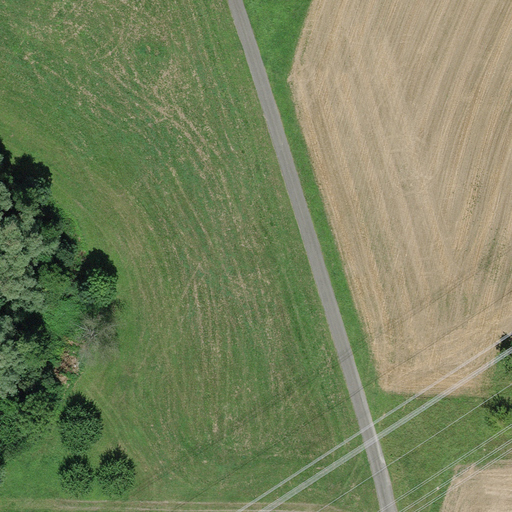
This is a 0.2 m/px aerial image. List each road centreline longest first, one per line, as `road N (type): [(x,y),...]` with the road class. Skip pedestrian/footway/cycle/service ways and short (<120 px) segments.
road 1 (unclassified): [(386,511),(230,0)]
road 2 (track): [(9,507),(184,511)]
